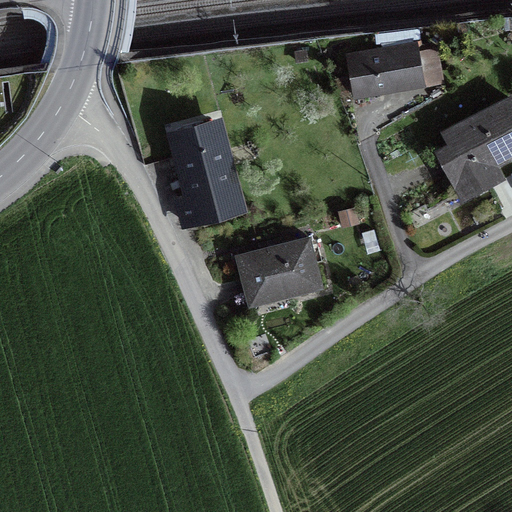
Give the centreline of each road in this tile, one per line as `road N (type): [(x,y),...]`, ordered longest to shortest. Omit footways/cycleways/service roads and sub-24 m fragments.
road 1 (residential): [(63,102),(103,133),(137,178),(237,395)]
road 2 (track): [(413,276),(361,127),(377,107),(417,95)]
road 3 (track): [(237,395),(278,511)]
